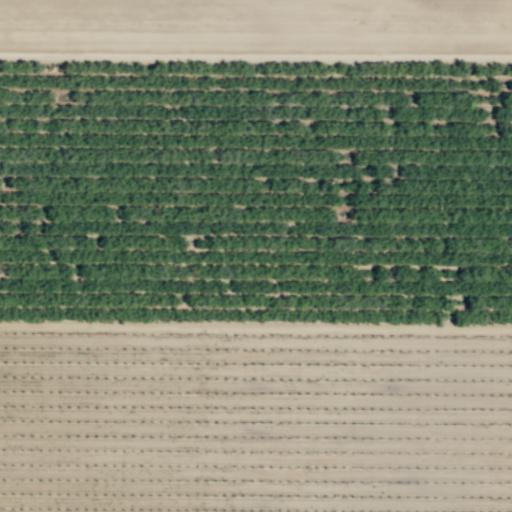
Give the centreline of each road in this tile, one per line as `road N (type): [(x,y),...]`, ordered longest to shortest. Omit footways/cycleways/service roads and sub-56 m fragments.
road 1 (track): [(511,57),(0,54)]
road 2 (track): [(511,327),(0,324)]
